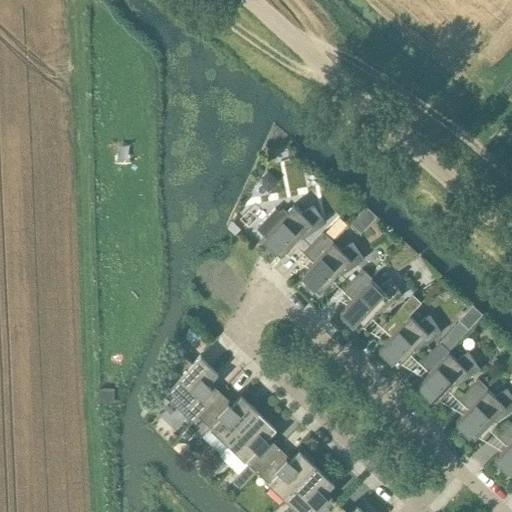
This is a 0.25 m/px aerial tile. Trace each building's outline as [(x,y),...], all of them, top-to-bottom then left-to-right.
[(267,170),(261,176),(262,186),(267,191),(278,181),(267,170)] [(275,207),(255,227),(264,236),(262,237),(263,238),(264,238),(281,254),(298,235),(301,238),(325,222),(325,221),(324,221),(313,206),(302,213),(294,206),(295,205),(293,204),(283,215),(275,207)] [(337,223),(332,228),(337,234),(342,229),(337,223)] [(324,232),(303,253),(313,261),(331,241),(333,242),(334,241),(333,241),(324,232)] [(313,261),(301,274),(302,275),(319,291),(337,272),(340,275),(364,258),(363,257),(362,258),(352,242),(340,250),(333,242),(331,241),(313,261)] [(362,268),(342,289),(351,298),(372,277),(362,268)] [(351,298),(339,310),(340,312),(341,311),(358,327),(375,308),(378,311),(402,295),(402,294),(401,294),(390,279),(379,286),(371,279),(372,278),(372,277),(351,298)] [(401,305),(381,326),(390,334),(409,314),(410,316),(411,314),(410,314),(401,305)] [(390,334),(378,347),(379,348),(396,364),(414,345),(417,348),(441,332),(440,330),(439,331),(429,315),(418,323),(410,316),(409,314),(390,334)] [(439,341),(419,362),(428,371),(447,351),(449,352),(450,351),(449,350),(439,341)] [(428,371),(416,383),(418,385),(418,384),(435,400),(453,382),(456,384),(480,368),(479,367),(478,368),(467,352),(456,359),(449,352),(447,351),(428,371)] [(198,416),(219,393),(208,382),(217,373),(200,357),(201,356),(199,355),(192,363),(180,352),(162,393),(192,422),(198,416)] [(478,378),(458,399),(467,408),(486,388),(487,389),(488,388),(488,387),(478,378)] [(113,387),(97,388),(98,401),(114,400),(113,387)] [(467,408),(455,420),(456,421),(474,437),(491,418),(494,421),(511,409),(511,397),(506,389),(495,396),(487,389),(486,388),(467,408)] [(227,444),(257,411),(240,395),(231,404),(219,393),(198,416),(227,444)] [(256,471),(278,448),(266,437),(275,428),(257,411),(227,444),(247,462),(255,471),(256,471)] [(511,419),(497,436),(506,444),(511,437),(511,419)] [(188,428),(182,434),(188,440),(194,434),(188,428)] [(511,437),(506,444),(494,457),(495,458),(511,473),(511,437)] [(285,499),(316,466),(298,450),(289,459),(278,448),(256,471),(285,499)] [(298,511),(327,511),(336,503),(324,492),(333,483),(316,466),(285,499),(298,511)] [(344,511),(336,503),(327,511),(363,511),(356,505),(349,511),(344,511)]
